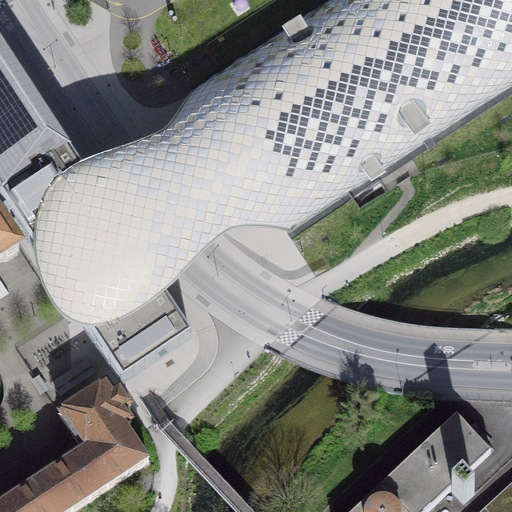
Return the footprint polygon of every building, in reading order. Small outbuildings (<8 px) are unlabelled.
[(511,0),(334,0),(195,92),(200,95),(203,93),(212,103),(219,111),(229,121),(238,134),(249,148),(252,153),(257,161),(267,177),(272,187),(279,200),(285,212),(291,226),(288,228),(288,234),(453,124),(494,98),(511,86),(511,0)] [(35,239),(34,253),(34,265),(35,276),(36,285),(39,293),(43,303),(49,314),(55,322),(60,329),(65,333),(71,336),(77,338),(82,339),(92,340),(105,338),(123,333),(149,319),(165,306),(179,291),(195,274),(203,265),(217,252),(227,244),(234,240),(244,238),(255,237),(267,236),(277,235),(288,234),(288,228),(291,226),(285,212),(279,200),(272,187),(267,177),(257,161),(252,153),(249,148),(238,134),(229,121),(219,111),(212,103),(203,93),(200,95),(195,92),(173,128),(168,135),(160,142),(149,148),(117,161),(92,170),(79,176),(66,184),(51,197),(43,210),(37,225),(35,239)] [(0,222),(0,289),(14,280),(2,261),(11,260),(20,251),(3,228),(0,222)] [(112,397),(105,386),(60,417),(83,451),(0,506),(0,511),(73,511),(147,463),(124,428),(130,423),(123,413),(130,408),(119,392),(112,397)] [(477,439),(456,417),(353,511),(427,511),(450,491),(463,504),(474,494),(461,480),(490,453),(486,448),(492,442),(488,437),(483,432),(477,439)] [(511,511),(511,483),(481,511),(511,511)]
